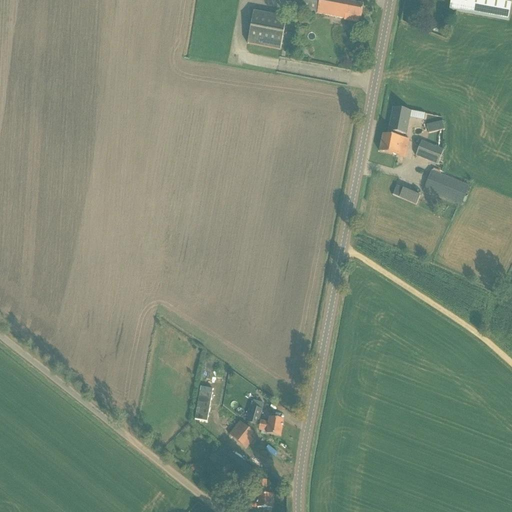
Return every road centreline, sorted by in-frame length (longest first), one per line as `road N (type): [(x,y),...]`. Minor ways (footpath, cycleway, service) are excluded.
road 1 (tertiary): [(298,511),(390,0)]
road 2 (unclassified): [(221,511),(0,335)]
road 3 (unknown): [(342,249),(511,363)]
